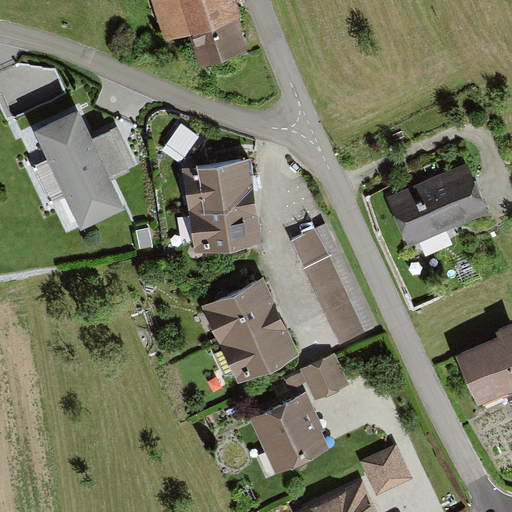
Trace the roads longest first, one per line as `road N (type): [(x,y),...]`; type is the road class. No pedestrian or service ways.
road 1 (unclassified): [(494,511),(307,124)]
road 2 (residential): [(307,124),(275,129),(244,120),(0,27)]
road 3 (unclassified): [(307,124),(262,0)]
